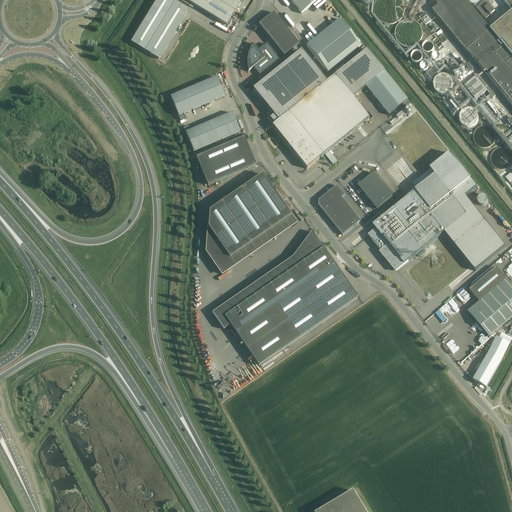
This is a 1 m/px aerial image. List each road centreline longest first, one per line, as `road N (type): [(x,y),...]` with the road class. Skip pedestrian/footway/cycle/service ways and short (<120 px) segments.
road 1 (motorway): [(210,478),(156,346),(154,195),(144,157),(109,98),(54,33)]
road 2 (motorway): [(210,478),(107,311),(0,180)]
road 3 (motorway): [(70,67),(136,158),(137,214),(107,240),(76,241),(55,231),(0,176)]
road 4 (motorway): [(0,211),(92,328),(175,456)]
road 5 (unclassified): [(300,202),(354,266),(399,301),(487,410)]
road 6 (motorway): [(0,378),(57,348),(101,357),(175,456)]
road 7 (unclassified): [(260,0),(231,53),(232,74),(262,152),(300,202)]
road 8 (motorway): [(0,220),(41,296),(33,335),(0,367)]
